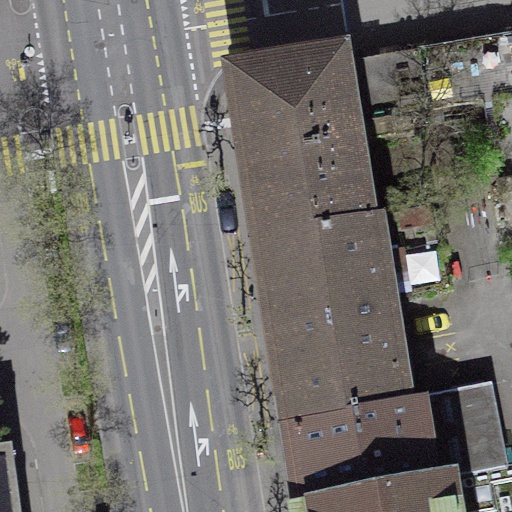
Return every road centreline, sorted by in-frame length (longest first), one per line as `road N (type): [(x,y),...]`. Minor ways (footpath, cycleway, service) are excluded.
road 1 (secondary): [(111,35),(184,511)]
road 2 (residential): [(0,98),(38,359)]
road 3 (residential): [(111,35),(366,0)]
road 4 (residential): [(38,359),(61,511)]
